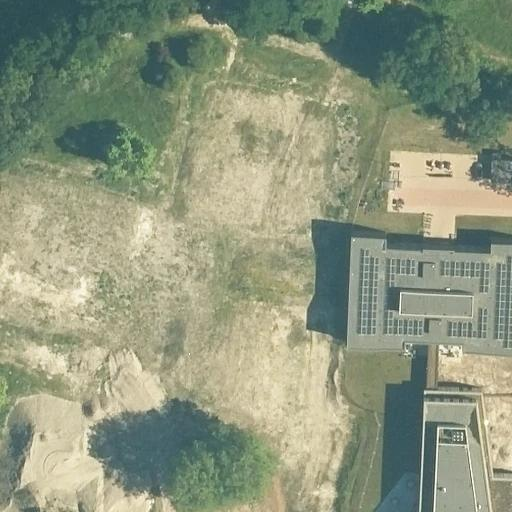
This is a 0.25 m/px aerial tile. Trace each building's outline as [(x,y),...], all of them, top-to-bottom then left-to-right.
[(334,0),(350,17),(347,19),(361,35),(364,33),(379,50),(427,7),(431,12),(444,0),(334,0)] [(342,161),(322,161),(321,199),(337,200),(338,167),(346,167),(347,107),(328,106),(327,130),(339,130),(339,139),(330,139),(330,150),(342,150),(342,161)] [(511,159),(490,159),(489,182),(511,183),(511,181),(511,159)] [(80,221),(4,335),(80,385),(156,271),(80,221)] [(350,232),(345,343),(403,346),(404,338),(427,339),(437,339),(461,340),(461,348),(511,350),(511,239),(489,238),(489,248),(452,246),(452,244),(421,243),(421,245),(384,243),(384,234),(350,232)] [(511,511),(511,474),(491,474),(481,391),(435,389),(437,339),(427,339),(421,475),(419,511),(511,511)] [(324,364),(327,346),(314,344),(311,362),(324,364)] [(391,507),(400,511),(407,493),(398,489),(391,507)]
